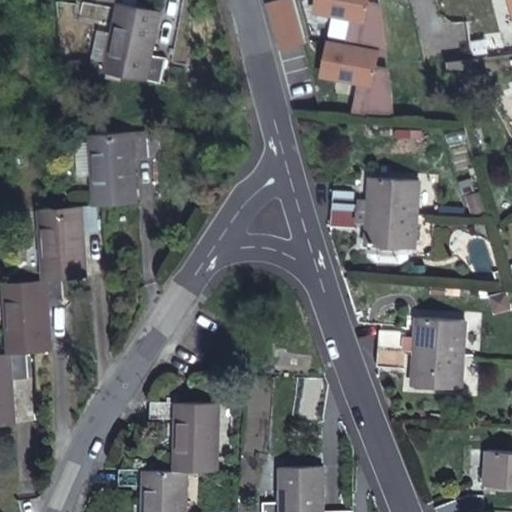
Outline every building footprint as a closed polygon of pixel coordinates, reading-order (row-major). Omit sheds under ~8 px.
[(294,0),(280,0),(269,3),(273,19),(298,12),(294,0)] [(319,0),(317,11),(354,18),(348,48),(377,54),(385,55),(379,5),(367,2),(367,0),(319,0)] [(164,85),(165,82),(169,59),(153,56),(162,12),(138,7),(122,4),(117,35),(112,64),(110,75),(164,85)] [(298,12),(273,19),(277,35),(303,28),(298,12)] [(303,28),(277,35),(281,50),(307,43),(303,28)] [(102,32),(97,62),(112,64),(117,35),(102,32)] [(374,66),(377,54),(348,48),(331,44),(325,75),(359,82),(354,115),(393,118),(387,69),(374,66)] [(474,63),(450,66),(452,74),(475,69),(474,63)] [(148,157),(147,132),(91,135),(92,143),(93,175),(95,206),(99,206),(133,204),(131,159),(148,157)] [(77,143),(79,176),(93,175),(92,143),(77,143)] [(374,250),(411,253),(416,253),(420,185),(373,180),(371,204),(362,203),(363,197),(336,194),(333,232),(360,234),(361,215),(370,216),(368,249),(374,250)] [(487,215),(481,194),(468,199),(473,218),(487,215)] [(100,233),(99,206),(95,206),(42,209),(45,282),(62,280),(85,279),(82,234),(100,233)] [(410,264),(411,253),(374,250),(373,260),(379,266),(401,268),(410,264)] [(64,308),(62,280),(45,282),(5,283),(10,355),(27,354),(49,352),(47,309),(64,308)] [(491,295),(495,312),(511,307),(511,296),(511,291),(491,295)] [(420,321),(419,343),(417,355),(415,389),(463,392),(467,324),(420,321)] [(405,354),(406,342),(406,336),(379,334),(377,371),(404,373),(405,354)] [(417,355),(419,343),(406,342),(405,354),(417,355)] [(29,381),(27,354),(10,355),(0,355),(0,427),(15,426),(12,382),(29,381)] [(177,471),(185,472),(216,472),(218,403),(152,403),(151,420),(177,421),(177,471)] [(511,488),(511,455),(488,453),(485,487),(511,488)] [(352,511),(353,510),(323,511),(323,467),(283,467),(282,511),(352,511)] [(144,487),(143,511),(183,511),(185,472),(177,471),(119,472),(118,487),(144,487)] [(481,511),(482,511),(481,497),(465,499),(436,511),(481,511)]
